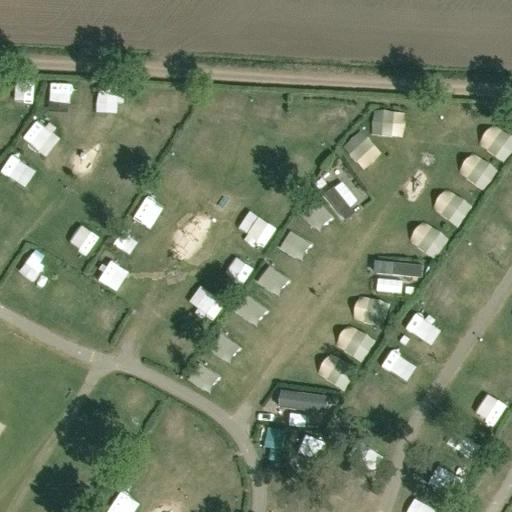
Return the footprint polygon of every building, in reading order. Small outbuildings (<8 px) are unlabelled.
[(26,103),(30,83),(13,80),(9,100),(26,103)] [(117,115),(117,86),(100,86),(99,115),(117,115)] [(175,91),(175,113),(183,113),(183,90),(175,91)] [(195,115),(195,91),(185,91),(185,115),(195,115)] [(390,114),(378,119),(393,157),(405,153),(390,114)] [(170,151),(170,131),(150,131),(150,151),(170,151)] [(8,160),(0,175),(0,179),(15,188),(25,170),(8,160)] [(511,184),(507,180),(491,203),(511,216),(511,214),(511,184)] [(275,202),(290,212),(300,197),(285,187),(275,202)] [(346,222),(356,216),(340,190),(330,196),(346,222)] [(113,197),(105,217),(123,224),(131,204),(113,197)] [(0,230),(11,214),(0,206),(0,230)] [(265,219),(252,239),(268,250),(281,230),(265,219)] [(60,251),(84,266),(95,248),(70,233),(60,251)] [(463,247),(448,266),(472,286),(488,268),(463,247)] [(244,279),(257,261),(248,254),(235,273),(244,279)] [(25,256),(15,276),(39,289),(49,268),(25,256)] [(102,284),(112,265),(103,259),(92,279),(102,284)] [(423,279),(424,268),(401,265),(399,276),(423,279)] [(281,272),(269,276),(278,299),(290,295),(281,272)] [(428,294),(452,315),(466,299),(442,278),(428,294)] [(379,294),(405,293),(405,280),(379,281),(379,294)] [(253,289),(269,330),(283,325),(267,284),(253,289)] [(222,312),(229,293),(218,289),(211,308),(222,312)] [(100,293),(90,311),(110,322),(120,304),(100,293)] [(418,310),(403,329),(428,348),(443,329),(418,310)] [(246,315),(229,327),(242,345),(259,333),(246,315)] [(346,345),(375,355),(381,337),(352,327),(346,345)] [(307,371),(348,375),(349,363),(308,360),(307,371)] [(511,368),(510,367),(499,387),(511,394),(511,368)] [(376,424),(392,401),(367,384),(351,407),(376,424)] [(321,414),(325,398),(283,389),(280,405),(321,414)] [(138,390),(128,409),(147,420),(158,401),(138,390)] [(173,403),(160,433),(181,442),(194,412),(173,403)] [(206,425),(187,451),(207,464),(225,438),(206,425)] [(225,511),(247,510),(246,490),(224,491),(225,511)] [(444,511),(448,503),(429,495),(421,511),(444,511)] [(127,511),(128,510),(112,503),(107,511),(127,511)]
